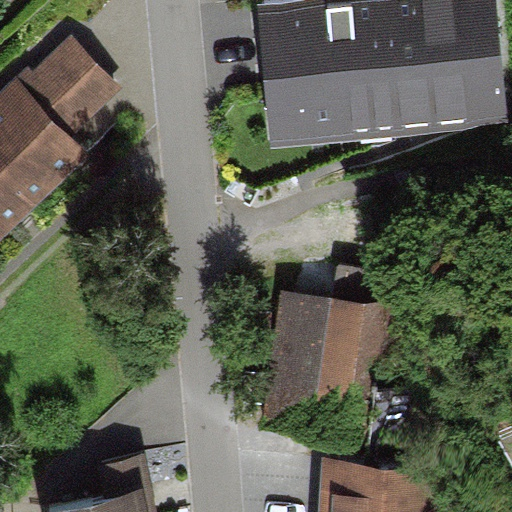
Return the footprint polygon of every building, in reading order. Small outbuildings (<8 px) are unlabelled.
[(501,0),(264,0),(276,123),(511,102),(501,0)] [(71,23),(0,88),(0,229),(93,144),(77,126),(125,81),(71,23)] [(401,291),(283,279),(270,403),(389,415),(401,291)] [(329,440),(323,511),(438,511),(444,449),(329,440)] [(109,480),(35,496),(38,511),(151,511),(157,510),(143,448),(104,457),(109,480)]
